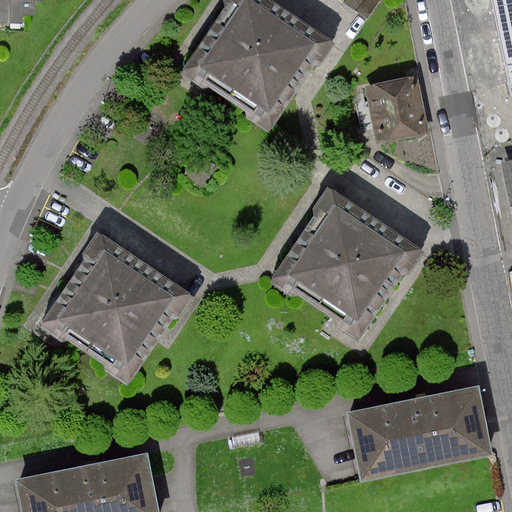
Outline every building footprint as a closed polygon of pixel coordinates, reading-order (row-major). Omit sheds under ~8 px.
[(0,0),(0,23),(22,24),(23,13),(31,14),(31,0),(0,0)] [(233,0),(218,25),(187,72),(270,127),(326,42),(261,0),(233,0)] [(511,0),(495,0),(511,82),(511,0)] [(370,85),(381,142),(425,133),(414,77),(370,85)] [(384,298),(416,250),(330,192),(271,281),(357,337),(364,328),(384,298)] [(70,285),(45,323),(131,379),(188,296),(101,235),(70,285)] [(349,414),(363,478),(490,451),(476,387),(349,414)] [(26,511),(156,511),(144,455),(20,482),(26,511)]
